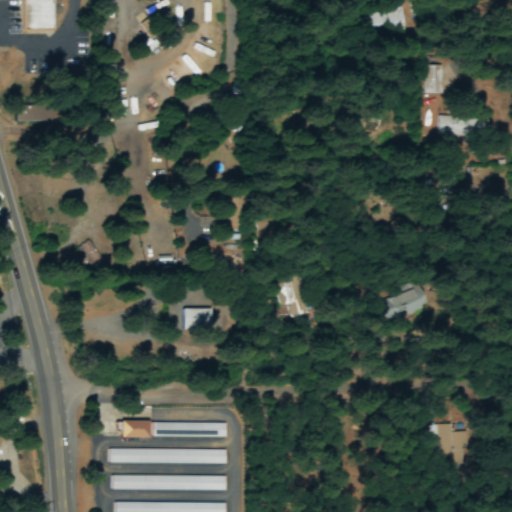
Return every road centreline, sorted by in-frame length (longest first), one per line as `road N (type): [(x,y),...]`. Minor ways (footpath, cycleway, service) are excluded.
road 1 (residential): [(54,391),(511,386)]
road 2 (secondary): [(67,511),(54,391),(0,182)]
